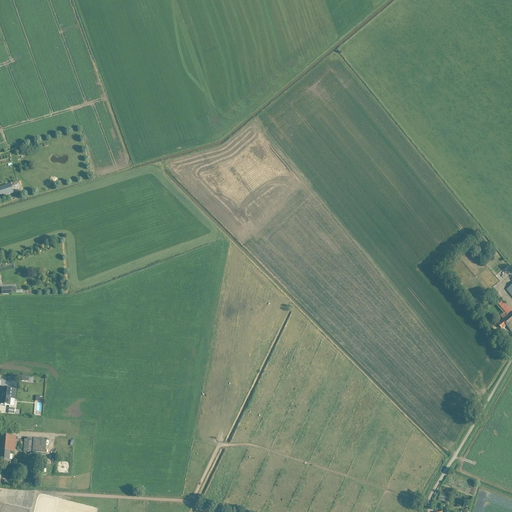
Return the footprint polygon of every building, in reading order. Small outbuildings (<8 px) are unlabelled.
[(0,197),(13,193),(16,192),(13,183),(10,184),(0,187),(0,197)] [(511,331),(511,312),(502,301),(498,304),(506,314),(501,318),(504,320),(498,325),(502,330),(507,326),(511,332),(511,331)] [(16,389),(7,388),(3,388),(1,405),(10,406),(11,399),(15,400),(16,389)] [(16,437),(6,436),(1,436),(0,448),(0,461),(9,462),(10,454),(14,454),(16,437)] [(45,453),(46,439),(24,438),(23,452),(45,453)] [(72,441),(62,441),(62,448),(77,448),(77,443),(77,438),(72,438),(72,441)]
